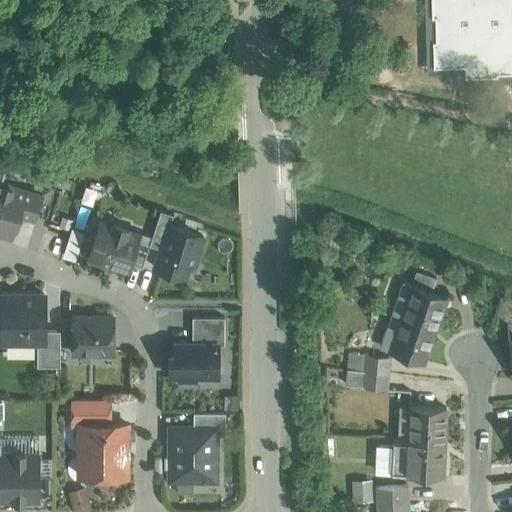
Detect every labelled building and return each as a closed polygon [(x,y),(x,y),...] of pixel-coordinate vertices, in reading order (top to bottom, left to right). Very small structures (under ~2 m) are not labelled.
[(511,3),(511,1),(509,1),(509,3),(479,4),(479,2),(477,2),(479,47),(480,46),(480,45),(510,43),(511,76),(511,3)] [(1,182),(0,185),(0,232),(11,236),(19,213),(34,218),(41,195),(1,182)] [(149,244),(161,248),(169,224),(172,214),(160,210),(152,236),(149,244)] [(111,227),(99,223),(88,257),(127,269),(130,263),(139,232),(128,228),(129,226),(113,221),(111,227)] [(203,235),(169,224),(161,248),(155,266),(185,276),(190,261),(194,263),(203,235)] [(152,236),(139,232),(130,263),(142,266),(149,244),(152,236)] [(447,297),(412,285),(400,317),(436,329),(447,297)] [(44,293),(2,293),(2,309),(0,311),(0,323),(2,325),(2,341),(37,341),(44,341),(44,329),(44,293)] [(72,316),(60,316),(60,329),(60,340),(72,340),(72,316)] [(114,316),(72,316),(72,340),(72,352),(94,352),(96,353),(103,353),(106,352),(113,352),(114,316)] [(436,329),(400,317),(389,350),(424,362),(436,329)] [(195,320),(195,346),(222,346),(227,345),(226,320),(195,320)] [(60,329),(44,329),(44,341),(37,341),(37,365),(60,365),(60,340),(60,329)] [(178,383),(222,382),(222,346),(195,346),(178,346),(178,383)] [(391,385),(392,351),(348,351),(348,385),(391,385)] [(109,398),(73,398),(73,423),(79,423),(79,422),(109,423),(109,398)] [(446,407),(409,406),(408,440),(445,442),(446,407)] [(216,426),(216,434),(225,433),(225,412),(193,412),(193,426),(216,426)] [(109,423),(79,422),(79,423),(79,475),(127,475),(127,423),(109,423)] [(170,481),(217,480),(216,434),(216,426),(193,426),(169,426),(169,456),(165,456),(165,466),(169,466),(170,481)] [(445,442),(408,440),(407,446),(406,474),(443,476),(445,442)] [(407,446),(392,446),(391,474),(406,475),(406,474),(407,446)] [(0,453),(0,452),(0,500),(14,501),(14,503),(24,503),(24,501),(39,501),(40,453),(25,453),(24,451),(15,451),(15,453),(0,453)] [(354,479),(355,499),(374,498),(372,478),(354,479)] [(408,485),(376,487),(377,503),(409,502),(408,485)] [(85,489),(70,493),(74,508),(89,504),(85,489)] [(409,511),(409,502),(377,503),(377,511),(409,511)]
